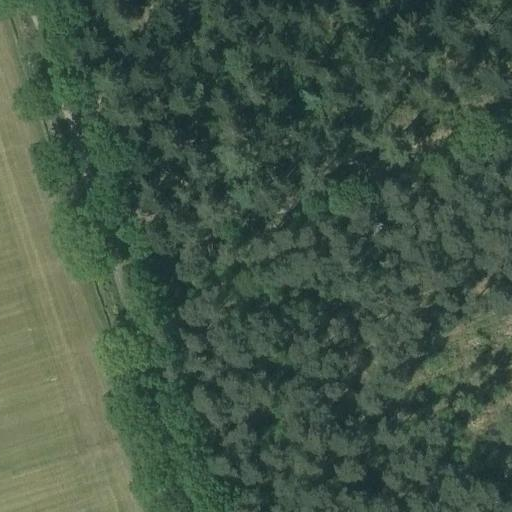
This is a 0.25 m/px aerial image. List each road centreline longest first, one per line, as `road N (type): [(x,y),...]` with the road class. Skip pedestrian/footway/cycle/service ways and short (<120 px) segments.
road 1 (track): [(253,217),(511,125)]
road 2 (track): [(44,0),(127,260)]
road 3 (track): [(127,260),(207,511)]
road 4 (track): [(127,260),(253,217)]
